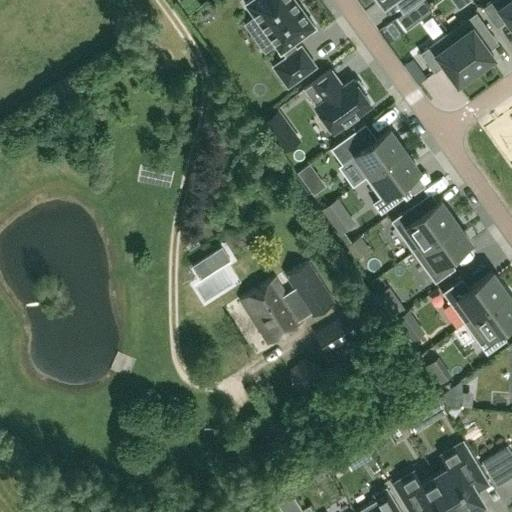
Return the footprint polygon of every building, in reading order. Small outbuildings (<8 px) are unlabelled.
[(287,85),(315,65),(300,44),(295,48),(291,42),(314,25),(295,0),(247,0),(244,2),(279,50),(281,49),(286,55),(272,65),(287,85)] [(511,0),(490,0),(482,6),(496,26),(505,19),(511,27),(511,0)] [(493,56),(480,38),(489,30),(475,11),(447,31),(474,69),(493,56)] [(474,69),(447,31),(419,52),(433,71),(443,64),(456,82),(474,69)] [(370,103),(362,92),(364,88),(357,79),(353,80),(352,78),(342,85),(330,68),(303,87),(333,129),(370,103)] [(365,176),(403,148),(388,127),(366,143),(356,128),(333,145),(344,161),(350,156),(365,176)] [(418,169),(403,148),(365,176),(379,196),(372,201),(380,212),(403,195),(396,186),(418,169)] [(297,172),(304,182),(315,174),(308,164),(297,172)] [(335,199),(322,208),(339,232),(353,222),(344,210),(344,211),(335,199)] [(412,250),(454,220),(439,199),(417,215),(410,205),(390,219),(412,250)] [(470,241),(454,220),(412,250),(434,281),(454,267),(447,257),(470,241)] [(299,312),(307,307),(311,314),(333,300),(307,259),(285,273),(294,288),(286,293),(275,275),(240,297),(268,341),(303,319),(299,312)] [(463,322),(506,291),(491,270),(468,286),(461,276),(441,291),(463,322)] [(511,318),(511,299),(506,291),(463,322),(485,353),(505,338),(498,329),(511,318)] [(385,303),(393,315),(403,307),(395,296),(385,303)] [(359,305),(314,332),(327,353),(371,326),(359,305)] [(405,310),(395,317),(404,330),(414,323),(405,310)] [(433,377),(437,383),(443,379),(439,373),(433,377)] [(371,425),(352,439),(362,451),(380,437),(371,425)] [(447,466),(435,474),(457,511),(464,511),(468,510),(468,511),(471,511),(481,506),(479,503),(482,501),(472,485),(473,479),(481,474),(462,441),(440,454),(447,466)] [(511,455),(506,445),(482,459),(496,483),(511,473),(511,455)] [(457,511),(435,474),(421,482),(414,470),(393,482),(411,511),(419,507),(425,509),(426,511),(457,511)] [(375,498),(354,511),(402,511),(386,485),(372,493),(375,498)]
